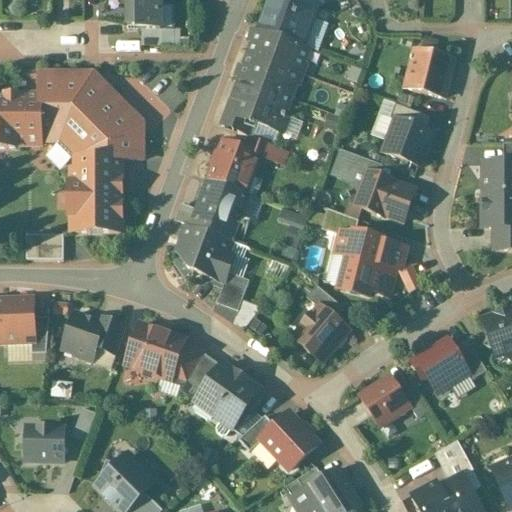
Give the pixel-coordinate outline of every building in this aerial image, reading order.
[(160,0),(127,0),(127,28),(137,28),(137,32),(143,32),(160,32),(160,0)] [(302,2),(295,0),(270,0),(259,33),(268,37),(303,50),(318,9),(302,2)] [(323,0),(302,0),(302,2),(318,9),(323,6),(325,2),(323,0)] [(160,32),(143,32),(143,48),(169,48),(169,32),(160,32)] [(303,50),(268,37),(263,50),(254,47),(249,59),(299,77),(303,65),(304,65),(309,52),(303,50)] [(452,62),(415,53),(406,91),(442,100),(452,62)] [(299,77),(249,59),(245,70),(255,74),(250,87),(291,103),(296,89),(295,89),(299,77)] [(92,77),(39,77),(39,102),(41,144),(58,144),(75,161),(117,163),(141,163),(141,126),(135,126),(92,83),(92,77)] [(250,87),(240,84),(228,118),(253,128),(257,126),(279,134),(284,121),(285,122),(286,119),(285,118),(291,103),(250,87)] [(29,98),(0,98),(0,151),(16,151),(16,148),(41,148),(41,144),(39,102),(29,102),(29,98)] [(428,119),(395,106),(390,121),(394,123),(395,121),(424,132),(428,119)] [(253,128),(228,118),(223,131),(249,140),(253,128)] [(424,132),(395,121),(394,123),(382,155),(420,169),(433,135),(424,132)] [(282,152),(249,141),(245,153),(259,159),(277,165),(282,152)] [(245,153),(222,145),(208,182),(209,183),(247,197),(247,196),(245,195),(259,159),(245,153)] [(511,146),(503,146),(502,166),(511,166),(511,146)] [(380,167),(347,155),(342,168),(366,178),(367,175),(376,178),(380,167)] [(117,163),(75,161),(75,173),(71,173),(71,185),(68,185),(68,220),(71,220),(71,235),(121,235),(121,173),(117,173),(117,163)] [(511,166),(502,166),(483,166),(483,198),(511,198),(511,166)] [(376,178),(367,175),(366,178),(354,209),(383,219),(384,218),(402,225),(414,192),(376,178)] [(247,197),(209,183),(196,218),(234,232),(247,197)] [(511,198),(483,198),(482,230),(493,231),(511,230),(511,198)] [(358,223),(326,211),(321,232),(341,237),(353,240),(354,238),(354,237),(358,223)] [(287,212),(282,245),(301,247),(306,215),(287,212)] [(234,232),(196,218),(192,230),(229,244),(234,232)] [(192,230),(186,228),(176,253),(189,272),(224,284),(227,275),(234,258),(228,256),(232,245),(229,244),(192,230)] [(511,230),(493,231),(493,252),(511,252),(511,230)] [(63,260),(63,235),(25,235),(25,260),(63,260)] [(354,237),(354,238),(353,240),(341,237),(337,255),(348,258),(340,292),(367,298),(368,293),(388,298),(395,269),(399,270),(403,253),(380,247),(381,244),(354,237)] [(249,283),(227,275),(224,284),(245,292),(249,283)] [(245,292),(224,284),(216,306),(237,314),(241,304),(245,292)] [(344,311),(316,288),(306,300),(318,310),(319,309),(334,322),(344,311)] [(32,302),(0,303),(0,345),(31,344),(34,344),(33,321),(32,302)] [(258,311),(241,304),(237,314),(233,325),(245,329),(258,311)] [(334,322),(319,309),(318,310),(312,318),(310,317),(299,329),(301,331),(292,341),(321,365),(337,347),(337,346),(341,341),(341,342),(342,341),(348,333),(334,322)] [(511,311),(483,322),(488,338),(483,348),(493,353),(495,360),(502,357),(511,362),(511,311)] [(100,325),(74,317),(62,352),(75,357),(74,360),(92,366),(97,352),(115,359),(126,329),(102,320),(100,325)] [(49,320),(33,321),(34,344),(31,344),(31,356),(46,356),(49,320)] [(373,321),(363,327),(370,337),(380,331),(373,321)] [(185,343),(139,327),(125,368),(140,373),(143,378),(150,381),(156,378),(171,383),(172,380),(183,347),(185,343)] [(453,352),(447,342),(411,365),(421,382),(426,378),(437,396),(467,377),(469,376),(453,352)] [(486,373),(467,343),(453,352),(469,376),(467,377),(471,383),(486,373)] [(204,355),(183,347),(172,380),(187,385),(187,384),(203,356),(204,355)] [(203,356),(187,384),(203,395),(221,369),(203,356)] [(203,395),(195,405),(197,407),(194,411),(195,415),(206,423),(210,422),(213,418),(232,431),(246,411),(252,414),(263,399),(257,395),(259,393),(223,367),(221,369),(203,395)] [(410,409),(390,379),(359,400),(379,430),(410,409)] [(86,441),(90,412),(79,410),(74,440),(86,441)] [(274,429),(261,442),(261,443),(289,473),(317,447),(288,416),(274,429)] [(265,419),(238,443),(249,455),(261,443),(261,442),(274,429),(265,419)] [(67,431),(25,430),(24,471),(66,472),(67,431)] [(457,444),(434,457),(449,484),(461,477),(462,479),(473,473),(457,444)] [(128,458),(118,468),(106,463),(97,486),(98,488),(96,490),(105,499),(105,500),(113,508),(117,511),(127,511),(144,496),(155,485),(128,458)] [(511,466),(511,464),(492,472),(509,511),(511,509),(511,466)] [(317,471),(286,490),(293,500),(323,481),(317,471)] [(359,511),(362,511),(337,472),(323,481),(293,500),(290,502),(295,511),(359,511)] [(449,484),(438,490),(436,485),(411,498),(418,511),(480,511),(462,479),(461,477),(449,484)] [(160,511),(144,496),(127,511),(160,511)]
